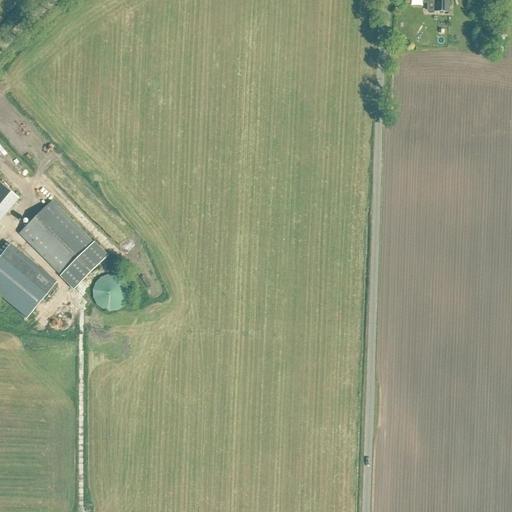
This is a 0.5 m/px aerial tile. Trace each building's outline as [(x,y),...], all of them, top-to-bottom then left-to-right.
[(423,0),(423,3),(427,4),(427,11),(434,12),(449,13),(449,0),(423,0)] [(56,171),(62,177),(73,165),(67,159),(56,171)] [(106,257),(51,202),(20,233),(75,289),(106,257)] [(1,256),(0,257),(0,296),(27,319),(28,319),(47,295),(7,261),(1,256)] [(98,279),(97,281),(95,283),(94,285),(93,287),(92,289),(92,292),(92,295),(92,297),(93,300),(95,303),(96,305),(99,308),(101,309),(103,310),(106,311),(109,312),(112,312),(114,312),(117,311),(120,310),(122,309),(124,307),(125,305),(127,304),(128,302),(129,300),(129,298),(130,295),(130,293),(130,291),(129,288),(128,285),(127,283),(125,281),(124,279),(122,278),(121,277),(119,276),(118,276),(116,275),(114,275),(112,275),(111,274),(109,275),(107,275),(105,276),(103,276),(100,278),(98,279)]
